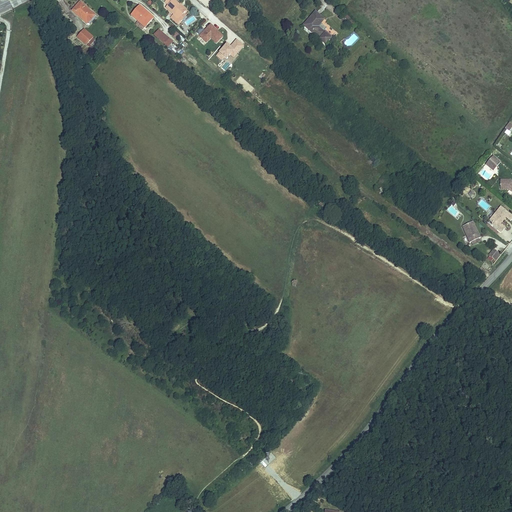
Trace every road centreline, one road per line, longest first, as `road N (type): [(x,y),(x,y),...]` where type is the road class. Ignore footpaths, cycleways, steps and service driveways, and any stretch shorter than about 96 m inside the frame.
road 1 (track): [(258,440),(257,422),(197,377),(216,350),(278,311),(303,223),(326,222),(457,309)]
road 2 (tertiary): [(283,511),(356,442),(457,309),(511,256)]
